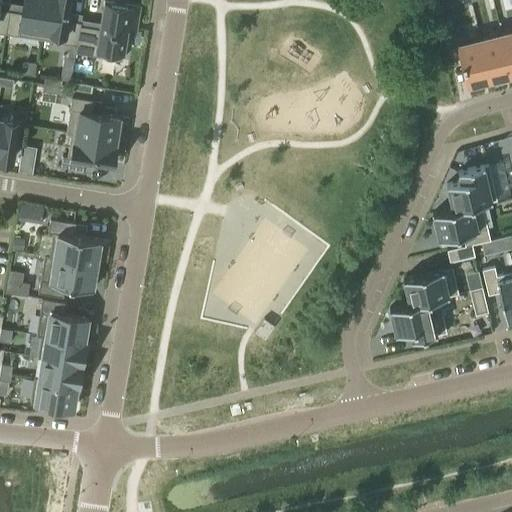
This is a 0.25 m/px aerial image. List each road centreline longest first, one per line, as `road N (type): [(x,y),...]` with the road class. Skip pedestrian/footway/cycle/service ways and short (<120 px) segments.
road 1 (residential): [(511,101),(462,115),(439,135),(348,332),(359,410)]
road 2 (residential): [(359,410),(252,436),(102,446)]
road 3 (residential): [(102,446),(142,205)]
road 4 (residential): [(142,205),(175,0)]
road 5 (residential): [(511,374),(359,410)]
road 6 (residential): [(0,182),(142,205)]
